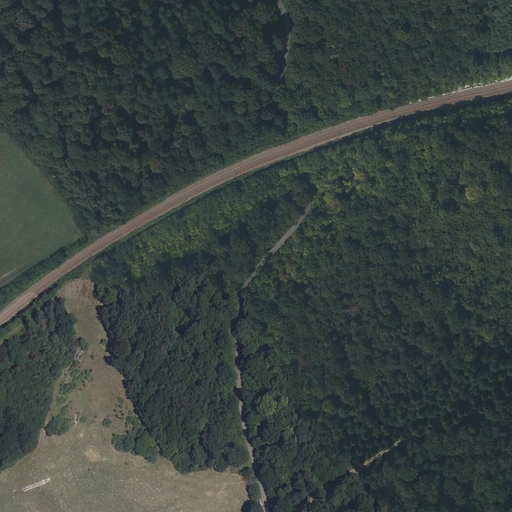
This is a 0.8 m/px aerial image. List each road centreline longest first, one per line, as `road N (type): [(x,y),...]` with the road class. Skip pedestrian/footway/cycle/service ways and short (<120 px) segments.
road 1 (tertiary): [(264,511),(236,371),(239,303),(308,202),(281,105),(286,33),(276,0)]
road 2 (track): [(294,511),(424,427),(511,385)]
